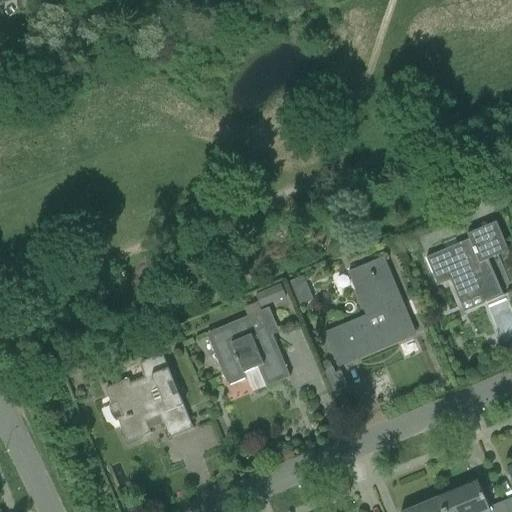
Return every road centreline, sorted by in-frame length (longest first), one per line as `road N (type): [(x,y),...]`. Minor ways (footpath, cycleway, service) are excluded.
road 1 (residential): [(207,511),(511,376)]
road 2 (residential): [(51,511),(0,398)]
